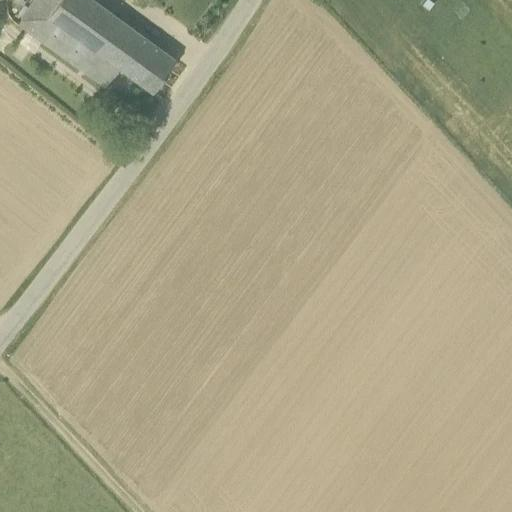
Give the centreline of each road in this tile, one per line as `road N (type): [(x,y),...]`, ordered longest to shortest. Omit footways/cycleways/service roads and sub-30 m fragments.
road 1 (unclassified): [(0,339),(252,0)]
road 2 (track): [(137,511),(0,365)]
